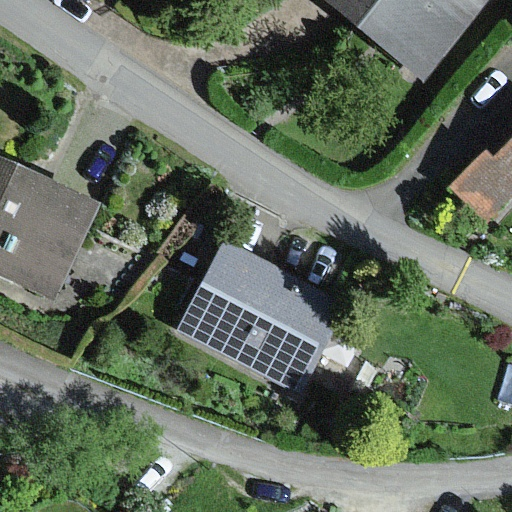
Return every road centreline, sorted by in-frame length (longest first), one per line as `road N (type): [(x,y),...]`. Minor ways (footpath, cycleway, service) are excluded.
road 1 (residential): [(511,302),(216,150),(9,0)]
road 2 (residential): [(0,359),(171,433),(304,476),(392,485),(511,471)]
